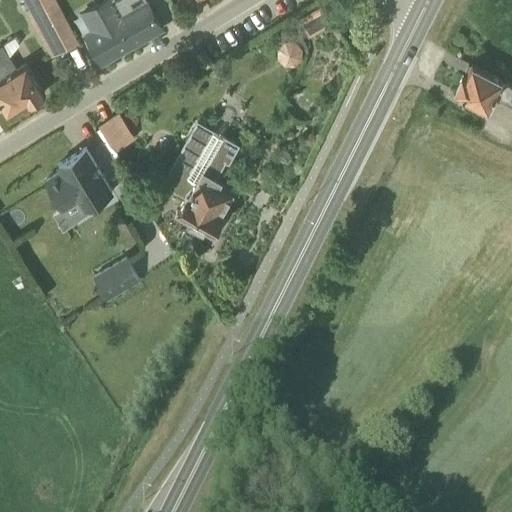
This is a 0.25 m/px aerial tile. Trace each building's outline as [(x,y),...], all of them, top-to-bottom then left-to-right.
[(51,53),(77,39),(56,0),(24,0),(33,16),(32,17),(51,53)] [(162,26),(146,0),(123,14),(116,0),(102,0),(80,11),(90,30),(85,33),(101,63),(164,27),(163,26),(162,26)] [(18,68),(10,56),(20,43),(16,36),(0,46),(0,100),(7,112),(27,99),(29,102),(45,92),(26,63),(18,68)] [(301,40),(280,39),(279,61),(300,62),(301,40)] [(511,104),(511,84),(469,62),(455,90),(487,107),(493,94),(511,104)] [(116,150),(136,137),(120,113),(100,127),(116,150)] [(232,193),(223,188),(226,182),(215,176),(224,160),(229,162),(240,142),(223,133),(222,135),(215,129),(200,120),(181,154),(166,181),(187,193),(178,210),(192,218),(188,226),(200,232),(204,226),(217,233),(227,216),(221,212),(232,193)] [(86,207),(113,190),(86,147),(59,163),(62,169),(46,179),(63,207),(79,197),(86,207)] [(107,298),(140,279),(126,255),(93,274),(107,298)]
